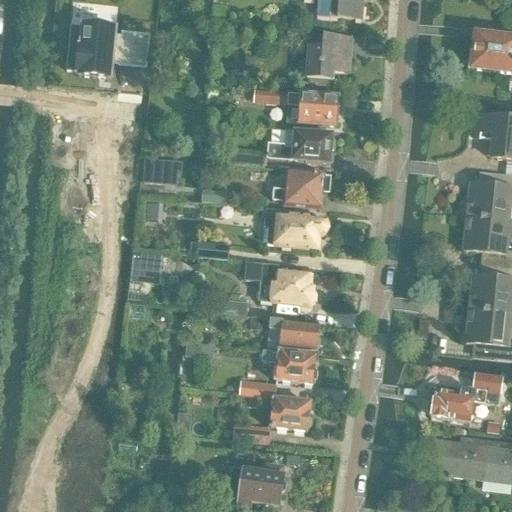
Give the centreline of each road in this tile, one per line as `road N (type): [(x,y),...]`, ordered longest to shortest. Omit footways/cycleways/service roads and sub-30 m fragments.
road 1 (residential): [(356,511),(402,0)]
road 2 (residential): [(0,93),(143,109)]
